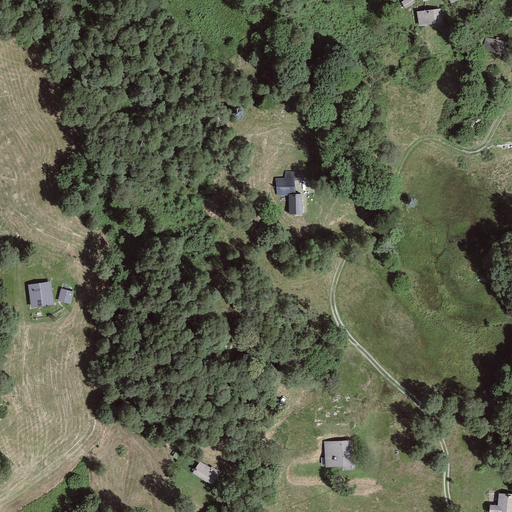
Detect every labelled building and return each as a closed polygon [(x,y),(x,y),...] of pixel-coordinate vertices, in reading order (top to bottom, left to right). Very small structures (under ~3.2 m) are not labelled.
[(412,0),(404,0),(401,2),(405,9),(414,4),(412,0)] [(441,9),(416,12),(418,26),(442,24),(441,9)] [(507,42),(485,37),(482,52),(504,56),(507,42)] [(364,154),(354,151),(351,158),(361,162),(364,154)] [(300,171),(285,171),(284,178),(293,178),(294,181),(300,181),(300,171)] [(301,194),(295,194),(294,181),(293,178),(284,178),(275,179),(276,196),(288,196),(289,215),(302,215),(301,194)] [(50,282),(27,285),(31,308),(54,305),(50,282)] [(73,292),(60,289),(58,302),(70,304),(73,292)] [(350,440),(323,442),(325,468),(352,466),(350,440)] [(200,462),(192,474),(207,483),(207,482),(212,485),(220,473),(211,467),(210,468),(200,462)] [(511,511),(511,494),(498,494),(497,506),(489,505),(488,511),(511,511)]
